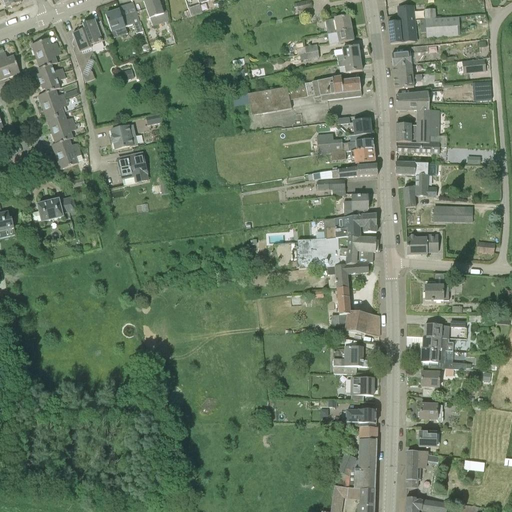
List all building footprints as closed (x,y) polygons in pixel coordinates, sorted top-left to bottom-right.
[(21,3),(19,0),(2,0),(6,10),(21,3)] [(149,0),(145,0),(143,1),(149,20),(163,16),(160,7),(162,6),(162,4),(159,4),(157,0),(150,0),(149,0)] [(295,12),(298,11),(299,17),(309,15),(308,9),(312,9),(310,1),(293,5),(295,12)] [(202,13),(199,6),(188,10),(191,17),(202,13)] [(119,11),(105,16),(113,39),(127,35),(125,28),(133,25),(136,35),(142,32),(133,7),(135,13),(121,18),(119,11)] [(399,23),(394,23),(394,17),(387,18),(387,24),(390,45),(416,42),(413,7),(397,9),(399,23)] [(435,20),(435,10),(425,11),(425,20),(435,20)] [(324,22),(327,35),(352,31),(349,17),(334,20),(324,22)] [(460,36),(458,18),(435,20),(425,20),(427,33),(427,38),(460,36)] [(107,41),(100,22),(95,25),(87,22),(86,24),(81,26),(92,54),(93,53),(91,47),(103,42),(107,41)] [(92,54),(81,26),(79,27),(72,43),(75,44),(72,51),(85,84),(95,80),(92,73),(91,70),(95,62),(89,60),(92,54)] [(354,41),(352,31),(327,35),(329,46),(338,44),(354,41)] [(31,46),(35,58),(58,50),(56,44),(50,46),(48,40),(31,46)] [(304,48),(305,52),(306,55),(318,53),(316,46),(304,48)] [(336,57),(337,63),(360,60),(358,47),(341,50),(341,51),(334,52),(334,58),(336,57)] [(38,71),(51,66),(57,64),(55,58),(60,56),(58,50),(35,58),(40,70),(38,71)] [(306,55),(300,56),(301,62),(307,60),(307,62),(319,59),(318,53),(306,55)] [(410,54),(391,56),(392,67),(412,65),(417,65),(425,53),(413,54),(410,55),(410,54)] [(0,55),(0,57),(8,79),(20,74),(14,57),(7,59),(5,54),(0,55)] [(337,63),(338,68),(341,68),(342,75),(362,71),(360,60),(337,63)] [(463,75),(485,73),(484,60),(461,63),(463,75)] [(412,65),(392,67),(393,79),(413,76),(412,65)] [(40,84),(64,75),(62,70),(54,73),(51,66),(38,71),(39,75),(37,76),(40,84)] [(130,70),(120,74),(123,83),(133,79),(130,70)] [(38,97),(38,98),(55,92),(55,91),(60,90),(57,83),(61,81),(62,83),(66,82),(65,80),(64,75),(40,84),(43,91),(45,90),(46,94),(38,97)] [(393,79),(395,90),(414,88),(414,83),(420,82),(422,80),(421,75),(413,76),(393,79)] [(311,83),(314,97),(314,99),(320,98),(321,103),(335,101),(361,98),(359,79),(341,81),(341,78),(331,79),(311,83)] [(311,83),(236,98),(237,105),(242,104),(242,106),(249,104),(252,117),(291,110),(290,101),(314,97),(311,83)] [(42,110),(65,101),(63,95),(57,97),(55,92),(38,98),(42,110)] [(396,109),(429,110),(429,103),(443,103),(442,92),(395,97),(396,109)] [(491,101),(490,92),(473,93),(474,102),(491,101)] [(42,110),(47,122),(64,115),(62,109),(67,107),(65,101),(42,110)] [(430,110),(429,110),(429,103),(443,103),(429,103),(429,110),(428,145),(396,144),(396,153),(439,154),(439,148),(446,149),(446,137),(430,137),(430,110)] [(396,126),(396,144),(428,145),(429,110),(396,109),(396,112),(417,111),(416,126),(411,126),(396,126)] [(145,118),(148,127),(162,123),(161,114),(145,118)] [(66,121),(64,115),(47,122),(51,133),(74,125),(72,119),(66,121)] [(354,137),(370,135),(371,135),(369,121),(352,123),(354,137)] [(51,147),(73,139),(71,133),(76,131),(74,125),(51,133),(55,145),(51,147)] [(111,131),(112,138),(111,138),(113,144),(114,144),(115,150),(129,147),(130,148),(138,146),(136,137),(131,138),(129,127),(111,131)] [(318,156),(331,155),(345,153),(351,152),(351,153),(373,150),(372,141),(355,143),(342,144),(342,140),(333,141),(333,135),(316,137),(318,156)] [(51,147),(56,159),(79,150),(77,145),(71,147),(69,141),(73,139),(51,147)] [(79,150),(56,159),(60,171),(78,165),(75,158),(81,156),(79,150)] [(354,165),(375,163),(373,150),(351,153),(351,158),(354,158),(354,165)] [(346,160),(345,153),(331,155),(332,162),(345,161),(345,160),(346,160)] [(122,180),(123,179),(136,177),(137,183),(148,181),(146,174),(147,174),(143,155),(118,161),(122,180)] [(415,165),(395,165),(394,176),(415,177),(415,176),(417,176),(416,197),(426,197),(426,198),(435,198),(436,190),(427,190),(427,177),(436,177),(437,165),(415,165)] [(357,168),(357,178),(377,176),(377,167),(357,168)] [(338,171),(330,172),(330,178),(339,177),(339,180),(357,178),(357,168),(338,171)] [(83,179),(69,182),(70,188),(84,186),(83,179)] [(345,197),(345,195),(344,180),(328,181),(328,183),(317,183),(317,191),(332,190),(332,198),(345,197)] [(160,183),(162,199),(164,209),(172,208),(171,194),(169,194),(167,182),(160,183)] [(403,189),(405,209),(415,208),(414,196),(414,187),(403,189)] [(351,198),(351,202),(343,203),(344,219),(357,217),(358,217),(367,216),(367,211),(368,211),(368,197),(351,198)] [(59,201),(37,206),(39,213),(32,215),(34,224),(41,222),(42,224),(63,218),(62,215),(75,212),(71,199),(59,202),(59,201)] [(435,225),(456,225),(456,208),(434,209),(435,225)] [(0,232),(14,230),(12,221),(10,221),(8,213),(0,215),(0,213),(0,232)] [(357,217),(344,219),(325,221),(325,224),(323,224),(324,240),(312,241),(297,242),(298,249),(347,243),(347,239),(358,238),(361,238),(360,229),(362,229),(363,234),(376,234),(376,216),(367,216),(358,217),(357,217)] [(412,236),(408,240),(406,240),(406,256),(427,255),(427,253),(438,253),(438,237),(426,237),(426,240),(416,240),(412,236)] [(376,240),(361,239),(361,238),(358,238),(347,239),(347,243),(298,249),(298,250),(296,251),(297,269),(298,269),(299,270),(317,269),(334,267),(372,264),(373,253),(375,254),(376,240)] [(477,253),(493,255),(494,245),(478,244),(477,253)] [(336,290),(348,289),(347,275),(368,274),(368,265),(372,264),(334,267),(317,269),(327,268),(328,276),(329,276),(330,281),(328,281),(329,290),(336,290)] [(425,301),(443,301),(443,302),(449,302),(449,299),(448,287),(443,287),(443,276),(435,276),(435,287),(425,287),(425,301)] [(379,317),(371,316),(350,312),(348,289),(336,290),(338,316),(331,317),(332,327),(345,326),(344,332),(379,338),(379,317)] [(449,327),(442,326),(425,325),(424,338),(448,339),(449,327)] [(448,340),(448,339),(424,338),(423,338),(422,350),(421,351),(446,352),(445,352),(446,340),(448,340)] [(363,349),(344,348),(344,350),(333,350),(333,368),(333,375),(356,375),(356,368),(363,368),(363,349)] [(446,352),(421,351),(421,364),(444,365),(444,370),(457,370),(466,371),(466,364),(445,363),(446,352)] [(421,373),(421,388),(439,388),(440,374),(421,373)] [(350,380),(350,397),(373,397),(373,380),(359,380),(350,380)] [(442,406),(438,406),(420,406),(419,420),(437,420),(442,420),(442,406)] [(346,413),(346,426),(359,426),(359,429),(375,429),(375,425),(375,412),(358,412),(358,413),(346,413)] [(374,490),(376,452),(376,429),(375,429),(359,429),(359,441),(358,470),(352,470),(356,460),(344,455),(337,474),(338,474),(334,487),(374,490)] [(437,434),(419,434),(419,448),(436,448),(437,434)] [(407,452),(405,489),(417,489),(418,482),(420,482),(421,469),(425,469),(426,462),(438,463),(439,458),(427,456),(427,453),(418,453),(407,452)] [(463,460),(462,468),(477,471),(477,469),(489,471),(489,464),(463,460)] [(373,511),(374,490),(334,487),(329,511),(341,511),(343,500),(347,500),(348,499),(358,500),(357,511),(373,511)] [(416,501),(416,500),(405,499),(404,511),(418,511),(419,511),(446,511),(447,504),(423,501),(418,500),(418,501),(416,501)]
